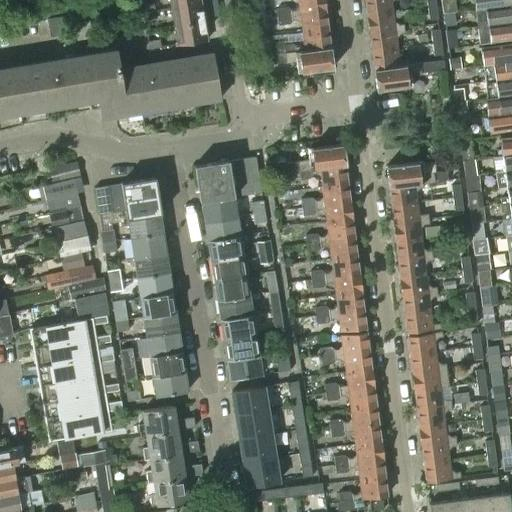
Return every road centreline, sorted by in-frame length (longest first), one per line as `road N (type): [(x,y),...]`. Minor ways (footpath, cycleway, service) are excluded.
road 1 (residential): [(361,100),(412,511)]
road 2 (residential): [(233,511),(174,151)]
road 3 (residential): [(0,150),(50,138),(84,151),(174,151)]
